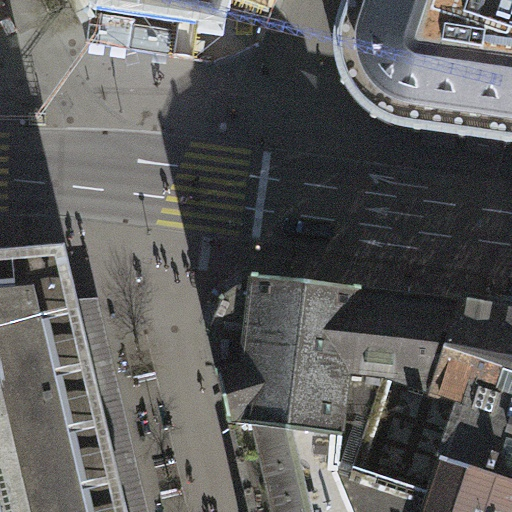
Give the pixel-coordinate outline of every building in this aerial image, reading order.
[(218,0),(117,0),(146,4),(214,15),(218,0)] [(511,0),(344,0),(338,18),(334,38),(335,63),(343,87),(360,108),(382,124),(404,131),(511,146),(511,0)] [(0,511),(127,511),(66,246),(0,251),(0,511)] [(511,511),(511,482),(412,449),(463,301),(351,287),(251,275),(225,295),(219,301),(209,331),(208,340),(249,511),(511,511)] [(511,309),(463,301),(412,449),(511,482),(511,309)]
